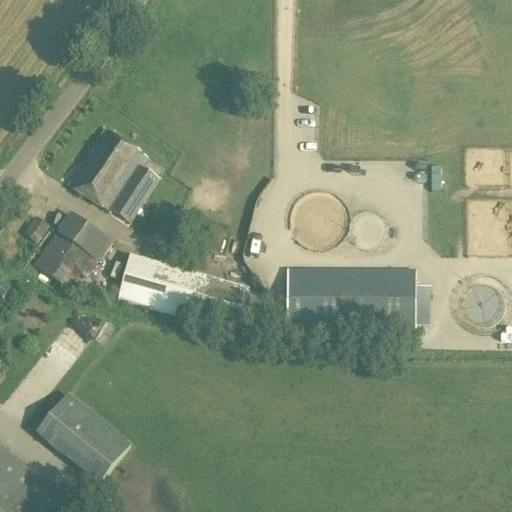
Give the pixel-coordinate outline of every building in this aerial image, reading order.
[(248,106),(252,83),(234,80),(230,103),(248,106)] [(110,216),(125,193),(144,206),(160,182),(141,170),(147,161),(105,134),(69,190),(110,216)] [(88,282),(113,246),(71,217),(58,236),(56,235),(33,268),(70,294),(82,277),(88,282)] [(37,248),(49,231),(35,220),(23,237),(37,248)] [(173,242),(201,250),(220,256),(226,234),(207,229),(179,220),(173,242)] [(221,332),(237,336),(249,292),(130,259),(118,303),(221,332)] [(416,339),(416,272),(287,272),(287,337),(416,339)] [(0,300),(2,302),(9,293),(1,286),(0,287),(0,300)] [(100,487),(131,450),(68,399),(38,437),(100,487)] [(0,511),(58,511),(66,503),(0,449),(0,511)]
